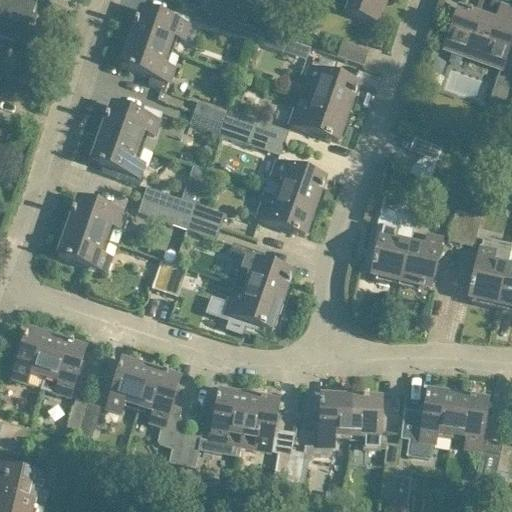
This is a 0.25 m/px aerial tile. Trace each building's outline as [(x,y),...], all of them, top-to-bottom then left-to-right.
[(0,0),(0,39),(22,47),(37,1),(34,0),(0,0)] [(297,0),(292,17),(306,22),(313,0),(297,0)] [(356,0),(351,16),(377,26),(386,0),(356,0)] [(459,10),(446,46),(468,54),(466,59),(501,72),(511,38),(511,11),(501,8),(496,24),(470,16),(471,14),(466,12),(465,13),(460,12),(461,11),(459,10)] [(134,29),(130,40),(167,53),(172,39),(183,42),(190,22),(173,16),(170,23),(151,16),(140,12),(136,25),(135,24),(133,29),(134,29)] [(226,22),(222,35),(252,46),(256,32),(226,22)] [(256,32),(252,46),(281,56),(286,42),(256,32)] [(130,40),(120,69),(128,72),(127,73),(132,75),(132,74),(150,80),(147,88),(165,94),(172,72),(162,68),(167,53),(130,40)] [(342,44),(337,60),(363,69),(368,54),(342,44)] [(310,72),(306,86),(316,89),(311,104),(347,117),(352,99),(354,100),(355,95),(354,95),(356,88),(310,72)] [(511,83),(497,78),(488,105),(508,112),(511,99),(511,83)] [(197,103),(193,116),(223,126),(228,114),(197,103)] [(295,115),(290,129),(325,140),(324,142),(329,143),(329,142),(337,145),(347,117),(311,104),(306,119),(295,115)] [(105,125),(101,136),(138,149),(141,151),(146,138),(153,141),(161,117),(144,111),(141,119),(111,108),(107,120),(106,120),(104,125),(105,125)] [(228,114),(223,126),(253,137),(258,124),(228,114)] [(193,116),(189,128),(219,138),(223,126),(193,116)] [(223,126),(219,138),(249,149),(253,137),(223,126)] [(101,136),(91,165),(98,167),(98,168),(102,170),(103,169),(117,174),(114,181),(140,189),(143,180),(138,179),(142,168),(146,169),(152,154),(141,151),(138,149),(101,136)] [(413,140),(408,154),(437,164),(442,151),(413,140)] [(268,177),(263,193),(278,199),(314,211),(319,194),(321,194),(322,190),(321,189),(323,182),(313,178),(297,173),(300,166),(279,159),(272,179),(268,177)] [(187,186),(181,203),(195,208),(201,191),(187,186)] [(146,191),(142,204),(160,210),(190,221),(195,208),(181,203),(146,191)] [(262,210),(258,223),(292,235),(291,236),(296,238),(297,236),(304,239),(314,211),(278,199),(273,213),(262,210)] [(71,219),(67,231),(104,244),(110,229),(120,233),(125,219),(77,202),(73,215),(72,214),(70,219),(71,219)] [(142,204),(137,216),(186,234),(190,221),(160,210),(142,204)] [(195,208),(190,221),(220,231),(225,219),(195,208)] [(380,213),(371,252),(373,252),(377,253),(374,266),(372,265),(371,270),(373,271),(371,279),(400,285),(408,248),(415,221),(380,213)] [(455,214),(447,245),(461,248),(468,217),(455,214)] [(468,217),(461,248),(473,251),(480,220),(468,217)] [(190,221),(186,234),(216,244),(220,231),(190,221)] [(67,231),(58,259),(65,262),(65,263),(69,264),(70,263),(105,275),(109,263),(99,259),(104,244),(67,231)] [(408,248),(400,285),(418,289),(417,290),(422,291),(423,290),(429,292),(440,243),(427,240),(424,252),(408,248)] [(470,293),(468,301),(497,307),(511,248),(483,241),(471,288),(470,288),(469,293),(470,293)] [(511,244),(511,248),(497,307),(511,310),(511,244)] [(231,248),(229,256),(244,261),(235,289),(246,293),(281,306),(287,288),(288,289),(289,284),(288,284),(291,277),(261,267),(263,258),(231,248)] [(161,263),(151,291),(164,296),(168,284),(173,269),(174,268),(161,263)] [(168,284),(164,296),(176,300),(177,300),(181,287),(180,287),(179,288),(168,284)] [(210,300),(204,317),(227,325),(225,333),(241,339),(244,330),(246,325),(259,329),(259,330),(263,332),(264,331),(271,333),(281,306),(245,293),(244,293),(239,307),(228,303),(228,306),(210,300)] [(23,346),(12,382),(41,391),(56,343),(27,334),(25,342),(24,341),(22,346),(23,346)] [(56,343),(41,391),(69,400),(84,353),(72,349),(72,347),(67,346),(67,347),(56,343)] [(118,377),(106,412),(119,416),(123,405),(138,410),(149,373),(121,365),(119,372),(118,372),(116,376),(118,377)] [(149,373),(138,410),(154,415),(150,426),(160,429),(157,445),(159,449),(172,452),(176,436),(181,411),(171,408),(179,383),(166,379),(166,378),(162,376),(161,377),(149,373)] [(188,438),(181,469),(195,472),(198,454),(239,460),(240,450),(248,401),(218,396),(217,404),(216,403),(215,408),(216,409),(214,422),(203,420),(200,440),(188,438)] [(402,418),(400,442),(408,443),(405,460),(430,464),(434,435),(451,438),(457,400),(427,396),(426,403),(425,403),(424,408),(425,408),(424,416),(423,421),(402,418)] [(283,506),(281,511),(299,511),(308,463),(315,458),(332,458),(333,438),(349,439),(350,401),(320,400),(320,408),(319,408),(319,413),(320,413),(318,450),(304,449),(303,456),(292,454),(286,486),(283,506)] [(457,400),(451,438),(465,440),(463,453),(480,455),(474,484),(493,488),(494,482),(496,474),(502,448),(481,443),(486,405),(473,403),(474,401),(469,401),(469,402),(457,400)] [(248,401),(240,450),(278,457),(273,484),(286,486),(292,454),(291,454),(294,439),(273,435),(278,406),(265,404),(265,403),(260,402),(260,403),(248,401)] [(350,401),(349,439),(365,439),(364,452),(378,452),(380,403),(367,402),(367,401),(362,401),(362,402),(350,401)] [(75,402),(65,433),(78,437),(88,406),(75,402)] [(88,406),(78,437),(91,441),(101,410),(88,406)] [(1,427),(0,430),(0,440),(16,444),(13,456),(22,458),(28,433),(1,427)] [(172,452),(169,466),(181,469),(188,438),(176,436),(172,452)] [(0,440),(0,452),(13,456),(16,444),(0,440)] [(511,449),(502,448),(496,474),(509,477),(511,463),(511,449)] [(44,463),(41,476),(67,482),(70,469),(44,463)] [(383,467),(380,499),(392,502),(395,480),(396,469),(383,467)] [(0,469),(0,498),(34,506),(40,479),(0,469)] [(395,480),(392,502),(406,506),(409,481),(395,480)] [(0,511),(32,511),(34,506),(0,498),(0,511)]
